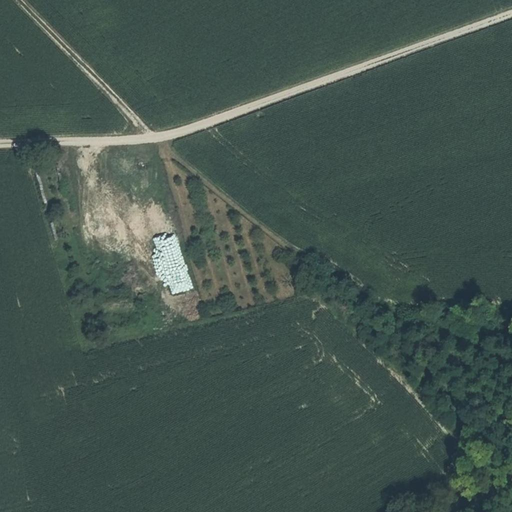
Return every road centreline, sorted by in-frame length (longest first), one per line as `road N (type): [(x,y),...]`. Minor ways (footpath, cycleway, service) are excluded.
road 1 (track): [(511,310),(383,306),(295,254),(153,139),(19,0)]
road 2 (track): [(0,147),(153,139),(511,15)]
road 3 (track): [(295,254),(511,459)]
